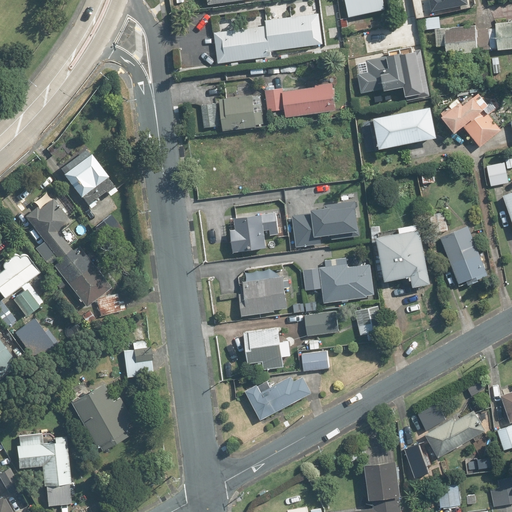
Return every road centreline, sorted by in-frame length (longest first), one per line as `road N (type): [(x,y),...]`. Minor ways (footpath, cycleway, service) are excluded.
road 1 (residential): [(208,491),(159,124)]
road 2 (residential): [(208,491),(511,321)]
road 3 (residential): [(130,0),(157,38),(165,82),(159,124)]
road 4 (primary): [(88,45),(0,145)]
